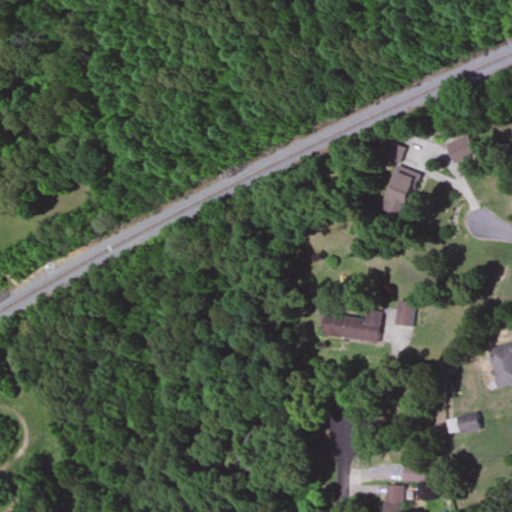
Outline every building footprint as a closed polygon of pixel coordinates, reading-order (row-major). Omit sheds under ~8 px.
[(420,176),(402,172),(409,146),(401,144),(384,212),(410,219),(420,176)] [(380,343),(384,311),(368,309),(367,319),(324,314),(322,336),(380,343)] [(511,386),(511,345),(493,349),(500,388),(511,386)] [(449,419),(452,436),(484,430),(481,414),(449,419)] [(406,483),(429,483),(429,466),(406,466),(406,483)] [(405,511),(406,487),(386,487),(386,511),(405,511)]
